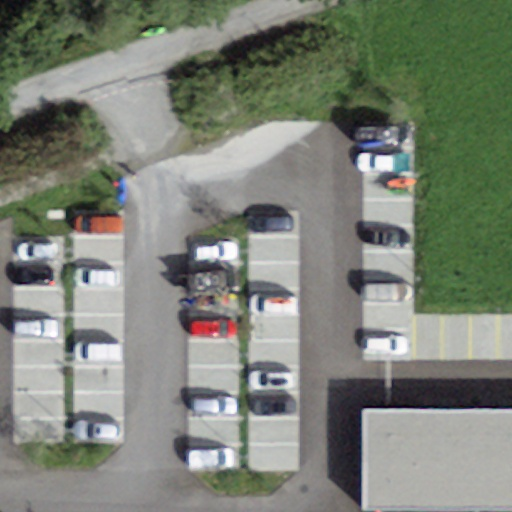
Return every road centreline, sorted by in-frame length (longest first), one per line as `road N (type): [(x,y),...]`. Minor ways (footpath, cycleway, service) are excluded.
road 1 (track): [(0,113),(326,0)]
road 2 (track): [(169,196),(119,69)]
